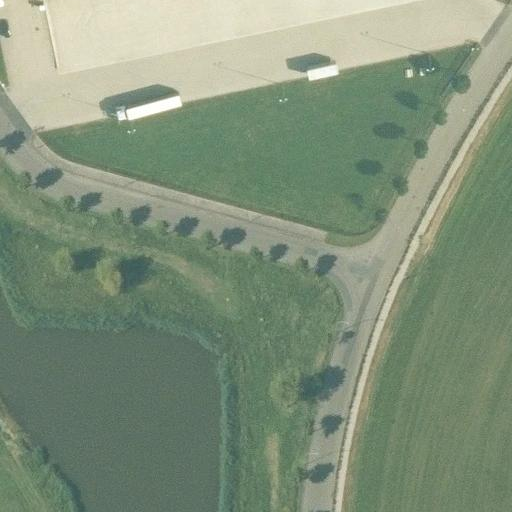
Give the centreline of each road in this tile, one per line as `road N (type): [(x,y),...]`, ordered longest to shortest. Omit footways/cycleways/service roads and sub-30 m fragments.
road 1 (unclassified): [(0,127),(60,187),(374,274)]
road 2 (unclassified): [(374,274),(426,160),(511,43)]
road 3 (unclassified): [(313,511),(345,356),(374,274)]
